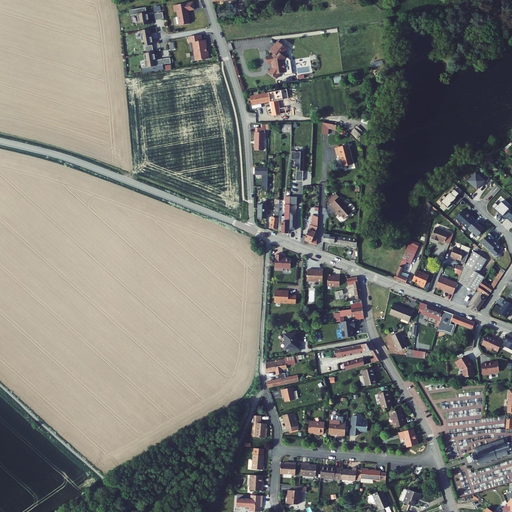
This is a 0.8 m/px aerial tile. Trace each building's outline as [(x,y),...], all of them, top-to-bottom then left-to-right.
[(197,2),(177,5),(178,11),(181,10),(183,24),(194,23),(192,10),(198,9),(197,2)] [(152,20),(149,6),(133,9),(134,15),(141,14),(143,22),(147,21),(152,20)] [(156,44),(153,28),(144,30),(146,42),(150,41),(151,45),(156,44)] [(210,48),(209,39),(206,40),(205,34),(192,36),(194,42),(195,42),(197,51),(198,51),(199,55),(201,55),(202,60),(213,58),(211,50),(210,50),(210,48)] [(269,74),(277,79),(280,74),(286,73),(284,66),(284,62),(286,59),(283,56),(285,53),(285,52),(287,49),(277,42),(270,52),(274,55),(272,57),(266,58),(267,64),(272,63),(272,65),(273,65),(273,68),(273,69),(269,74)] [(158,59),(157,51),(151,52),(148,53),(150,67),(167,64),(166,58),(158,59)] [(254,95),(256,104),(265,102),(282,100),(280,91),(254,95)] [(309,97),(295,98),(295,105),(310,104),(309,97)] [(336,126),(322,122),(322,133),(328,133),(328,128),(334,130),(336,126)] [(256,134),(255,150),(264,150),(264,134),(256,134)] [(344,168),(354,165),(350,146),(337,149),(339,157),(341,156),(344,168)] [(303,152),(291,152),(291,161),(295,161),(296,161),(296,168),(297,168),(297,175),(303,175),(303,152)] [(268,168),(262,168),(255,168),(255,175),(262,175),(261,189),(268,189),(268,168)] [(485,181),(476,173),(468,181),(477,190),(485,181)] [(463,191),(458,187),(451,194),(456,199),(463,191)] [(332,205),(339,198),(336,194),(328,201),(332,205)] [(456,199),(451,194),(442,203),(447,208),(456,199)] [(332,205),(331,206),(337,212),(338,211),(346,219),(354,211),(349,207),(340,198),(339,198),(332,205)] [(501,201),(498,205),(495,203),(492,207),(494,209),(503,216),(510,209),(501,201)] [(258,204),(258,220),(267,220),(267,204),(258,204)] [(475,220),(463,210),(455,219),(467,230),(468,229),(475,220)] [(272,218),(270,229),(277,230),(279,222),(279,213),(274,213),(274,219),(272,218)] [(485,230),(475,220),(468,229),(478,238),(485,230)] [(313,225),(307,242),(314,245),(317,237),(320,238),(320,227),(313,225)] [(448,244),(451,234),(433,228),(429,239),(434,241),(434,239),(437,240),(448,244)] [(500,251),(498,249),(500,247),(493,240),(494,238),(489,234),(487,236),(481,243),(494,254),(496,256),(500,251)] [(327,237),(326,244),(353,248),(355,241),(327,237)] [(453,247),(449,257),(464,262),(469,248),(461,245),(459,249),(453,247)] [(284,253),(277,253),(276,268),(284,268),(284,266),(292,266),(292,257),(283,256),(284,253)] [(402,259),(394,279),(407,284),(410,275),(405,273),(409,261),(402,259)] [(493,261),(491,264),(498,270),(494,276),(498,278),(499,277),(502,270),(493,261)] [(476,291),(477,289),(483,279),(485,275),(464,263),(463,267),(462,271),(458,281),(476,291)] [(323,281),(323,268),(319,268),(319,269),(307,269),(307,280),(323,281)] [(430,275),(417,270),(413,281),(422,284),(421,286),(425,287),(430,275)] [(328,273),(327,285),(336,285),(339,285),(340,275),(335,274),(335,276),(333,275),(333,273),(328,273)] [(458,282),(440,276),(437,287),(450,292),(450,293),(454,294),(458,282)] [(481,295),(473,309),(480,312),(495,284),(492,282),(491,284),(483,279),(477,289),(480,290),(479,294),(481,295)] [(350,298),(352,307),(364,306),(360,287),(356,287),(358,297),(350,298)] [(289,289),(275,289),(275,301),(289,302),(297,302),(297,294),(289,293),(289,289)] [(511,305),(506,301),(498,313),(497,314),(501,316),(502,316),(507,319),(511,310),(511,305)] [(442,313),(420,304),(416,316),(422,318),(423,316),(424,313),(439,318),(440,319),(442,313)] [(413,313),(394,306),(391,315),(410,322),(413,313)] [(343,314),(341,315),(341,317),(350,316),(351,317),(354,317),(354,315),(365,313),(364,307),(358,308),(358,309),(342,311),(343,314)] [(452,335),(457,323),(451,321),(454,314),(444,311),(441,323),(438,331),(446,332),(452,335)] [(439,318),(424,313),(423,316),(438,322),(439,318)] [(475,322),(454,314),(451,321),(457,323),(473,329),(475,322)] [(357,324),(356,317),(342,319),(345,335),(356,333),(355,325),(357,324)] [(289,351),(302,349),(301,343),(298,343),(297,332),(285,333),(287,348),(288,348),(289,351)] [(399,351),(406,347),(399,333),(392,336),(399,351)] [(500,351),(504,341),(498,338),(497,339),(493,337),(494,337),(488,334),(487,337),(485,337),(482,342),(488,345),(487,345),(492,347),(491,349),(496,351),(496,349),(500,351)] [(376,350),(372,343),(336,350),(337,359),(343,358),(343,357),(371,351),(376,350)] [(376,350),(371,351),(374,359),(371,360),(371,364),(381,361),(376,350)] [(415,350),(414,357),(430,359),(431,352),(415,350)] [(474,366),(468,355),(456,360),(457,361),(458,360),(459,362),(458,362),(460,367),(463,367),(463,369),(464,376),(475,376),(475,370),(474,370),(474,366)] [(347,366),(348,367),(366,363),(365,357),(346,361),(347,366)] [(288,358),(266,362),(267,370),(277,368),(278,373),(279,373),(280,378),(288,376),(286,371),(284,371),(283,367),(289,366),(288,358)] [(500,370),(502,368),(501,360),(498,360),(494,360),(494,361),(490,361),(484,361),(485,373),(491,372),(491,371),(500,370)] [(374,366),(363,369),(367,384),(377,382),(374,366)] [(280,378),(269,380),(270,385),(301,379),(300,373),(292,375),(288,376),(280,378)] [(294,385),(283,388),(284,392),(286,391),(287,395),(288,399),(300,396),(299,388),(295,389),(294,385)] [(392,390),(382,392),(386,408),(396,405),(392,390)] [(404,408),(392,411),(393,415),(395,417),(396,423),(395,423),(396,427),(408,424),(404,408)] [(296,410),(285,413),(289,426),(291,426),(292,429),(302,427),(301,423),(299,424),(296,410)] [(264,414),(256,413),(253,421),(259,421),(258,426),(255,425),(254,434),(268,435),(269,421),(263,421),(264,414)] [(339,434),(347,435),(349,422),(343,422),(343,420),(339,419),(340,415),(338,414),(335,414),(333,415),(333,419),(331,432),(340,433),(339,434)] [(362,415),(355,414),(355,419),(354,419),(352,434),(358,435),(359,429),(370,430),(371,421),(364,420),(364,416),(362,415)] [(327,421),(311,419),(310,430),(315,430),(319,430),(319,432),(326,433),(327,421)] [(416,428),(403,431),(404,436),(407,436),(410,446),(422,443),(420,437),(418,437),(416,428)] [(507,439),(473,449),(474,454),(473,454),(473,453),(472,452),(471,452),(470,452),(469,453),(468,454),(468,456),(467,456),(469,462),(476,460),(477,465),(506,456),(507,458),(511,456),(511,443),(509,443),(507,439)] [(265,453),(255,452),(254,467),(266,468),(266,463),(265,463),(265,453)] [(296,475),(298,461),(291,460),(290,463),(283,462),(282,471),(293,473),(293,474),(296,475)] [(307,462),(303,461),(302,473),(317,475),(318,464),(312,464),(307,463),(307,462)] [(343,467),(323,465),(322,475),(342,478),(343,468),(343,467)] [(355,469),(343,468),(342,478),(358,479),(359,467),(355,466),(355,469)] [(370,468),(363,467),(362,477),(369,478),(381,479),(382,479),(388,479),(388,473),(382,472),(382,470),(370,469),(370,468)] [(264,473),(254,472),(253,487),(265,488),(265,482),(264,482),(264,473)] [(289,493),(286,493),(286,496),(288,496),(287,501),(299,502),(299,500),(303,501),(304,489),(295,488),(289,488),(289,493)] [(406,502),(416,505),(418,497),(420,498),(422,493),(410,489),(410,491),(408,496),(404,495),(403,501),(406,502)] [(385,491),(376,495),(382,509),(391,504),(385,491)] [(264,493),(253,492),(252,501),(249,500),(248,509),(261,510),(262,497),(264,497),(264,493)]
